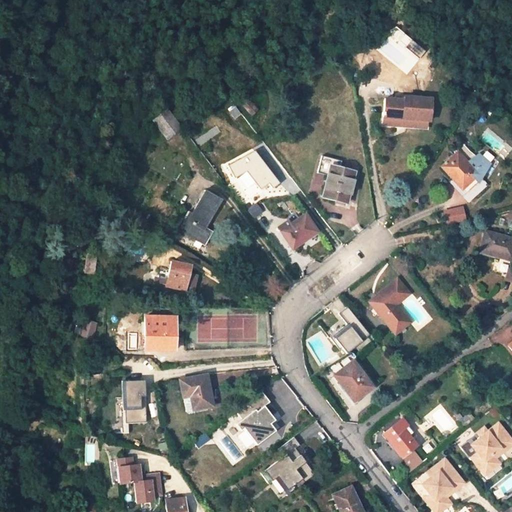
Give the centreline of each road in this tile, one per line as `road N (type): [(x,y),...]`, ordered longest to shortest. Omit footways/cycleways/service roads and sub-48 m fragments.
road 1 (residential): [(386,233),(289,321),(293,368),(350,438)]
road 2 (residential): [(511,313),(350,438)]
